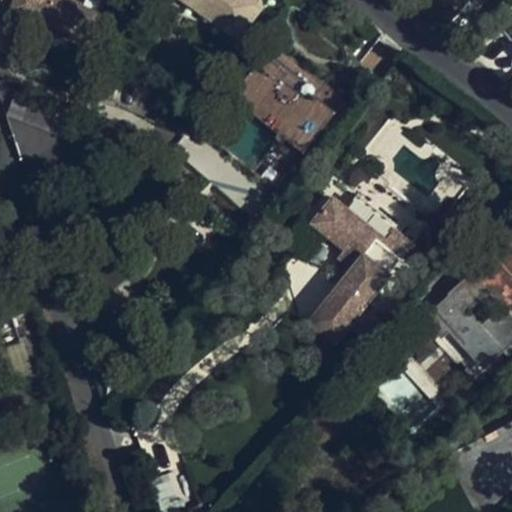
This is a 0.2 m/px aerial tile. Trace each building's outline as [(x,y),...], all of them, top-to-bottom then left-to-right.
[(90,41),(102,11),(81,3),(80,6),(63,0),(15,0),(12,8),(90,41)] [(81,3),(102,11),(111,0),(63,0),(80,6),(81,3)] [(186,0),(239,36),(264,0),(186,0)] [(419,0),(411,11),(439,33),(464,0),(419,0)] [(511,57),(511,36),(502,26),(492,34),(511,57)] [(380,81),(402,54),(380,36),(358,63),(380,81)] [(268,50),(234,93),(255,109),(259,104),(286,127),(282,131),(303,148),(308,141),(314,146),(329,128),(322,123),(332,111),(314,96),(318,90),(268,50)] [(209,127),(196,118),(188,131),(200,139),(209,127)] [(381,169),(369,184),(404,211),(414,198),(389,180),(389,175),(381,169)] [(313,319),(339,339),(415,238),(395,223),(398,219),(359,189),(348,205),(334,194),(314,220),(329,231),(332,227),(349,240),(342,250),(356,261),(313,319)] [(511,342),(511,236),(432,310),(435,313),(428,320),(442,336),(450,329),(486,366),(511,342)]
